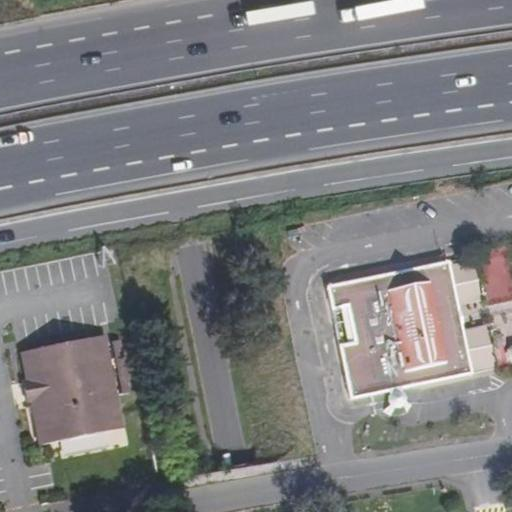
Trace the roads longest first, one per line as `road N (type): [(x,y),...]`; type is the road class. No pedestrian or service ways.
road 1 (residential): [(242,511),(143,0)]
road 2 (trunk): [(0,168),(511,76)]
road 3 (trunk): [(0,235),(511,146)]
road 4 (trunk): [(437,0),(0,72)]
road 5 (unknown): [(321,484),(297,292),(306,260),(511,211)]
road 6 (residential): [(511,457),(164,511)]
